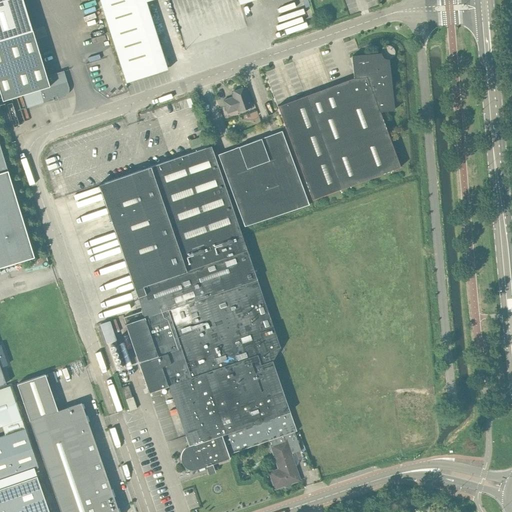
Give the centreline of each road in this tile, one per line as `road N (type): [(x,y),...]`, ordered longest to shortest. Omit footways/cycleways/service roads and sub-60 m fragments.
road 1 (unclassified): [(417,9),(46,132),(29,158),(115,413)]
road 2 (unclassified): [(452,399),(417,9)]
road 3 (tertiary): [(511,328),(485,20)]
road 4 (secondary): [(283,511),(417,469),(508,489)]
